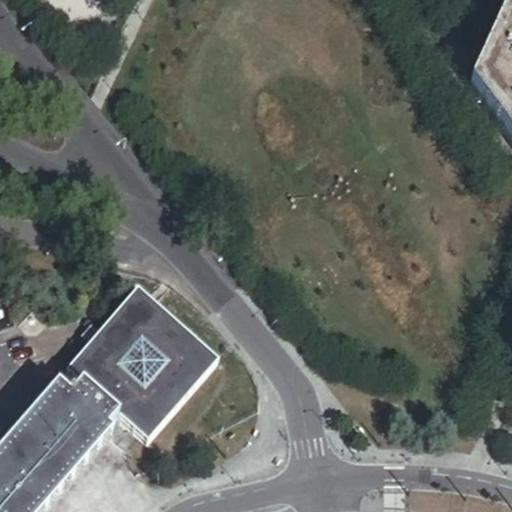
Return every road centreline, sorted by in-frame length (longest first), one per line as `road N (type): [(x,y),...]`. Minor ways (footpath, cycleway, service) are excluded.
road 1 (residential): [(142,214),(275,362),(299,401),(319,486)]
road 2 (residential): [(142,214),(0,35)]
road 3 (tertiary): [(511,497),(394,479),(319,486)]
road 4 (residential): [(0,148),(142,214)]
